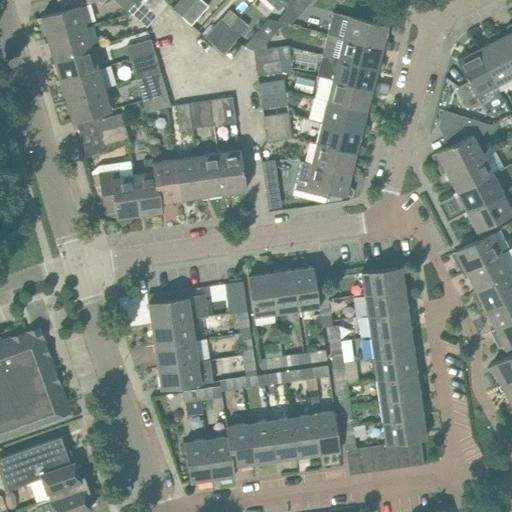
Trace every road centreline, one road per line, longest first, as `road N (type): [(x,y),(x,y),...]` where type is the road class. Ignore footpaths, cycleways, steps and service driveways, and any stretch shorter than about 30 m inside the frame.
road 1 (residential): [(459,486),(433,321),(451,295),(416,224),(383,222)]
road 2 (residential): [(86,259),(383,222)]
road 3 (residential): [(175,511),(360,483),(459,486)]
road 4 (residential): [(86,259),(5,0)]
road 5 (residential): [(173,511),(86,259)]
road 6 (residential): [(383,222),(440,35)]
road 7 (unknown): [(511,431),(474,337),(433,321)]
